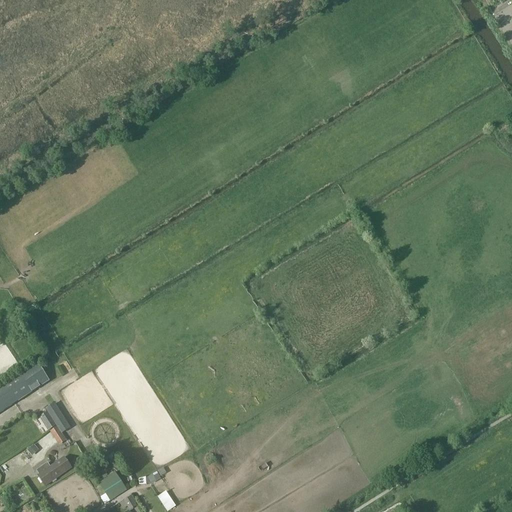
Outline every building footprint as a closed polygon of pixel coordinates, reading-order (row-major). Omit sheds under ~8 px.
[(36,363),(0,386),(0,413),(32,392),(29,388),(37,383),(46,377),(40,368),(36,363)] [(55,404),(46,410),(47,413),(56,426),(57,427),(61,433),(61,434),(70,429),(55,404)] [(54,437),(54,438),(54,439),(57,444),(64,439),(61,434),(61,433),(54,437)] [(34,445),(29,449),(34,455),(39,451),(34,445)] [(39,475),(46,486),(62,474),(72,468),(65,457),(57,463),(50,467),(47,463),(36,471),(39,475)] [(163,468),(157,471),(161,477),(166,474),(163,468)] [(157,473),(148,478),(152,485),(161,480),(157,473)] [(116,476),(110,480),(110,479),(100,486),(106,495),(103,498),(107,503),(111,501),(126,491),(116,476)] [(135,503),(132,497),(124,502),(128,507),(135,503)]
